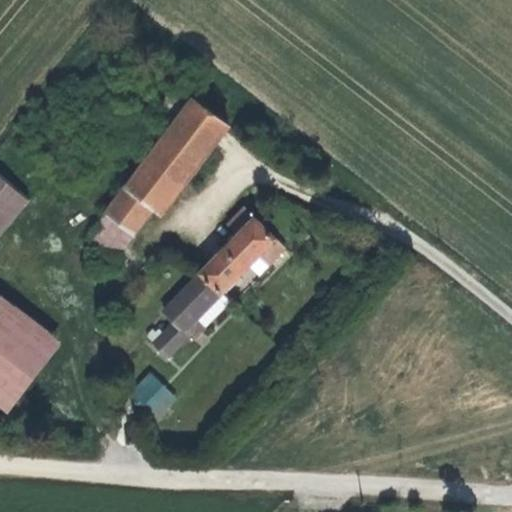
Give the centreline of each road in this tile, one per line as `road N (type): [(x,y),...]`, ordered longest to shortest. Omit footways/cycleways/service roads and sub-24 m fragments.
road 1 (unclassified): [(117,475),(84,402),(74,335),(136,255),(242,178),(271,177),(417,231)]
road 2 (residential): [(511,492),(117,475)]
road 3 (residential): [(417,231),(511,308)]
